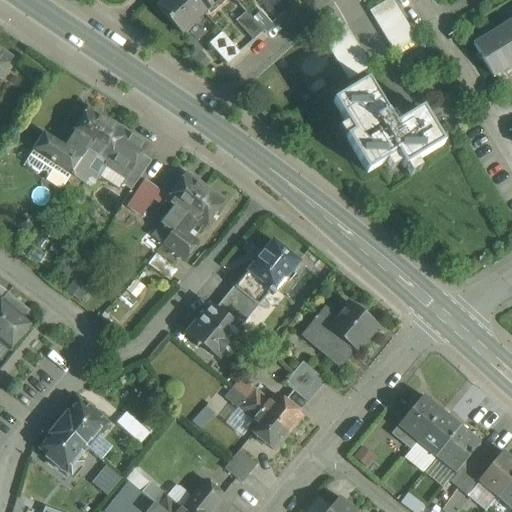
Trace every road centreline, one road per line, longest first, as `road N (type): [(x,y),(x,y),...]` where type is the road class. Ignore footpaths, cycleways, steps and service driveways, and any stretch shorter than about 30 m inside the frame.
road 1 (secondary): [(445,319),(196,115),(26,0)]
road 2 (residential): [(70,354),(142,346),(256,210)]
road 3 (residential): [(325,452),(426,330),(445,319)]
road 4 (residential): [(70,354),(58,307),(0,263)]
